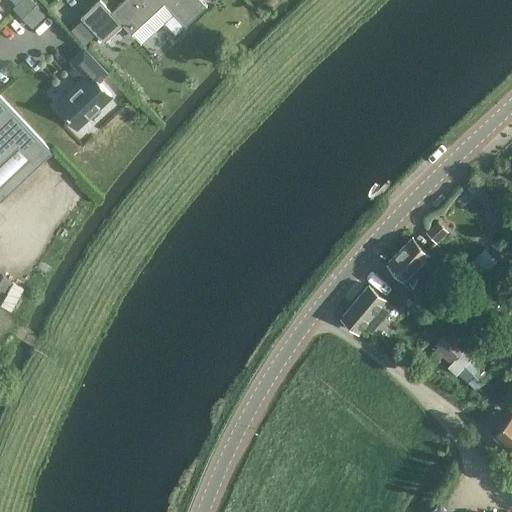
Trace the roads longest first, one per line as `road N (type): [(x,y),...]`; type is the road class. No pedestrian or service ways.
road 1 (tertiary): [(202,511),(245,420),(299,334),(397,216),(511,105)]
road 2 (track): [(511,499),(437,406),(315,313)]
